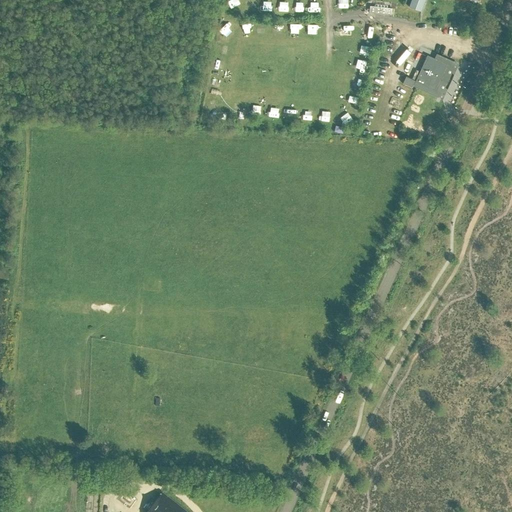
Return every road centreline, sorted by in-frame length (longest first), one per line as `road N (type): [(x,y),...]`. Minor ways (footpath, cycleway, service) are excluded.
road 1 (tertiary): [(284,511),(511,7)]
road 2 (track): [(327,511),(511,149)]
